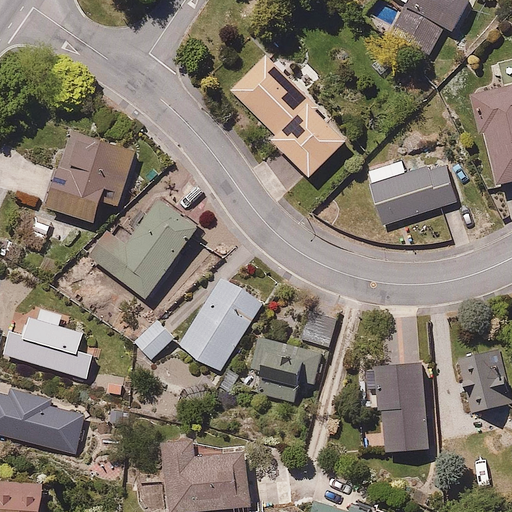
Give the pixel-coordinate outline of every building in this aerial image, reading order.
[(395,0),(407,7),(394,31),(432,51),(445,27),(452,31),(468,0),(395,0)] [(309,180),(349,141),(322,114),(327,109),(273,54),(234,92),(278,136),(272,141),(309,180)] [(487,133),(500,183),(511,179),(511,87),(471,98),(480,134),(487,133)] [(141,147),(75,127),(51,208),(98,221),(104,198),(124,204),(141,147)] [(367,171),(384,226),(468,201),(451,145),(367,171)] [(111,222),(88,252),(151,300),(206,228),(165,197),(133,239),(111,222)] [(264,302),(222,276),(179,346),(221,371),(264,302)] [(305,303),(296,337),(332,347),(342,313),(305,303)] [(23,335),(9,331),(2,354),(86,379),(93,356),(78,351),(83,333),(59,326),(29,317),(23,335)] [(181,335),(163,317),(137,343),(155,361),(181,335)] [(335,356),(264,335),(247,390),(319,411),(335,356)] [(495,339),(460,348),(476,411),(511,402),(495,339)] [(366,408),(385,407),(388,450),(438,447),(434,363),(364,367),(366,408)] [(8,396),(0,393),(0,434),(75,455),(85,415),(50,406),(52,399),(10,389),(8,396)] [(191,437),(163,441),(173,511),(188,511),(256,503),(249,452),(195,460),(191,437)] [(0,511),(23,511),(24,511),(41,511),(43,484),(0,481),(0,511)] [(365,511),(317,496),(311,511),(365,511)]
